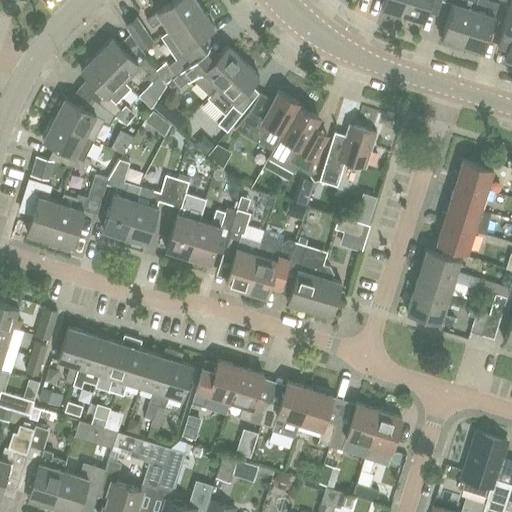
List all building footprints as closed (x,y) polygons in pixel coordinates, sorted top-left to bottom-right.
[(162,19),(169,29),(201,7),(195,0),(171,0),(146,17),(151,26),(162,19)] [(382,0),(381,6),(402,13),(405,0),(382,0)] [(405,0),(402,13),(423,19),(429,0),(405,0)] [(440,37),(461,44),(475,0),(447,0),(451,1),(440,37)] [(492,0),(475,0),(461,44),(483,50),(498,2),(492,0)] [(503,57),(511,59),(511,0),(509,0),(509,1),(496,42),(507,45),(503,57)] [(213,26),(201,7),(169,29),(161,35),(176,57),(167,65),(175,74),(194,58),(197,56),(209,44),(202,34),(213,26)] [(136,16),(124,23),(140,46),(141,48),(152,40),(136,16)] [(111,37),(96,52),(122,79),(131,70),(138,77),(149,78),(156,85),(162,79),(141,48),(140,46),(130,56),(111,37)] [(242,59),(226,44),(218,53),(209,44),(197,56),(194,58),(175,74),(172,77),(180,87),(191,77),(209,94),(218,85),(242,59)] [(121,95),(114,87),(122,79),(96,52),(80,68),(105,93),(97,101),(114,114),(127,123),(129,120),(129,117),(114,102),(121,95)] [(225,114),(217,123),(226,130),(242,112),(232,104),(234,100),(258,74),(242,59),(218,85),(209,94),(207,97),(225,114)] [(272,124),(282,130),(299,101),(278,89),(265,113),(252,105),(234,128),(259,142),(263,134),(267,133),(272,124)] [(114,114),(97,101),(94,98),(87,108),(64,96),(53,117),(84,134),(90,123),(101,128),(104,121),(109,123),(114,114)] [(159,110),(167,101),(161,96),(153,105),(159,110)] [(282,130),(270,152),(309,174),(314,159),(329,132),(313,124),(318,115),(298,104),(299,101),(282,130)] [(93,138),(84,134),(53,117),(42,138),(65,150),(61,161),(85,169),(90,159),(84,156),(93,138)] [(344,160),(365,166),(376,131),(348,122),(344,133),(334,130),(318,179),(336,184),(344,160)] [(224,160),(234,147),(217,134),(207,147),(224,160)] [(113,139),(109,146),(122,152),(126,145),(113,139)] [(452,177),(486,188),(493,167),(462,157),(458,171),(454,170),(452,177)] [(102,228),(124,235),(135,198),(140,184),(123,179),(129,161),(119,158),(113,168),(107,177),(106,183),(116,186),(114,191),(113,191),(102,228)] [(60,201),(49,237),(72,245),(83,209),(96,213),(106,183),(107,177),(97,174),(94,173),(87,195),(77,192),(76,196),(63,192),(60,201)] [(152,188),(140,184),(135,198),(124,235),(146,241),(157,205),(156,205),(158,199),(168,202),(177,177),(165,173),(159,191),(152,188)] [(49,237),(60,201),(47,197),(51,184),(28,177),(19,205),(33,209),(26,230),(49,237)] [(187,254),(198,218),(186,214),(190,200),(183,198),(188,180),(177,177),(168,202),(179,206),(177,211),(176,211),(165,247),(187,254)] [(480,209),(486,188),(452,177),(449,186),(453,187),(449,199),(480,209)] [(439,219),(473,230),(480,209),(449,199),(445,212),(442,211),(439,219)] [(371,208),(360,204),(356,216),(368,220),(371,208)] [(226,239),(230,228),(235,209),(226,206),(224,210),(215,207),(211,222),(198,218),(187,254),(209,261),(217,236),(226,239)] [(250,212),(236,207),(235,209),(230,228),(226,239),(222,252),(233,255),(225,282),(245,288),(259,242),(240,235),(241,232),(244,233),(250,212)] [(361,236),(365,222),(338,214),(334,227),(361,236)] [(466,251),(473,230),(439,219),(437,227),(440,228),(436,241),(466,251)] [(285,271),(287,265),(295,240),(288,238),(280,244),(260,238),(259,242),(245,288),(265,294),(270,280),(281,283),(285,271)] [(287,301),(308,308),(319,274),(323,262),(325,256),(313,252),(315,246),(295,240),(287,265),(297,269),(287,301)] [(426,247),(419,268),(453,279),(459,258),(426,247)] [(330,264),(323,262),(319,274),(308,308),(330,314),(341,281),(332,278),(333,272),(330,264)] [(413,289),(446,299),(458,303),(461,295),(449,291),(453,279),(419,268),(413,289)] [(495,292),(506,295),(507,293),(509,287),(476,277),(474,285),(495,292)] [(442,312),(446,299),(413,289),(406,310),(452,324),(454,316),(442,312)] [(506,295),(495,292),(488,312),(481,333),(493,337),(506,295)] [(2,300),(0,299),(0,322),(11,326),(17,328),(20,320),(14,318),(20,299),(5,294),(2,300)] [(48,338),(57,310),(44,306),(35,334),(48,338)] [(481,333),(488,312),(470,307),(467,314),(474,317),(470,330),(481,333)] [(0,345),(5,347),(11,326),(0,322),(0,345)] [(64,380),(72,382),(88,331),(67,325),(57,358),(70,362),(64,380)] [(99,371),(109,338),(88,331),(72,382),(72,383),(81,386),(83,379),(95,383),(99,371)] [(122,342),(109,338),(99,371),(111,375),(107,389),(115,391),(132,336),(124,334),(122,342)] [(127,380),(140,384),(150,351),(137,347),(140,339),(132,336),(115,391),(123,394),(127,380)] [(30,355),(42,359),(47,343),(35,339),(33,347),(30,355)] [(144,415),(152,418),(173,349),(165,347),(163,355),(150,351),(140,384),(152,388),(144,415)] [(197,367),(191,366),(192,364),(179,360),(181,352),(173,349),(152,418),(150,423),(158,426),(168,393),(182,397),(187,379),(193,381),(197,367)] [(40,366),(42,359),(30,355),(26,370),(37,373),(40,366)] [(205,358),(191,401),(213,408),(217,395),(230,399),(240,365),(217,358),(216,361),(205,358)] [(263,372),(240,365),(230,399),(242,403),(238,416),(260,423),(267,399),(256,396),(263,372)] [(286,416),(299,420),(309,387),(286,380),(279,403),(267,399),(260,423),(272,427),(271,428),(281,432),(286,416)] [(332,394),(309,387),(299,420),(321,427),(317,441),(329,445),(336,421),(325,417),(332,394)] [(0,403),(30,413),(32,404),(34,399),(0,389),(0,403)] [(64,409),(79,414),(82,404),(67,399),(64,409)] [(355,438),(368,442),(378,408),(355,401),(348,425),(336,421),(329,445),(351,451),(355,438)] [(38,415),(40,406),(33,404),(32,404),(30,413),(29,416),(37,418),(38,415)] [(401,416),(378,408),(368,442),(364,455),(387,462),(401,416)] [(90,422),(104,426),(106,419),(93,414),(90,422)] [(104,426),(90,422),(79,418),(74,435),(97,443),(92,459),(106,464),(108,460),(113,444),(117,430),(104,426)] [(119,423),(106,419),(104,426),(117,430),(119,423)] [(18,478),(21,470),(26,452),(34,428),(33,427),(19,423),(16,431),(12,430),(7,446),(4,445),(0,457),(0,488),(5,474),(18,478)] [(52,504),(63,468),(66,460),(50,455),(51,451),(47,450),(53,429),(35,423),(33,427),(34,428),(26,452),(21,470),(34,474),(27,496),(52,504)] [(136,455),(142,438),(117,430),(113,444),(131,449),(130,453),(136,455)] [(502,511),(511,483),(495,478),(507,440),(475,430),(458,487),(486,496),(480,511),(502,511)] [(158,485),(170,447),(142,438),(136,455),(149,459),(141,484),(157,489),(158,485)] [(185,451),(170,447),(158,485),(173,490),(185,451)] [(236,458),(223,453),(216,476),(229,480),(236,458)] [(105,467),(116,470),(118,463),(108,460),(106,464),(105,467)] [(79,473),(63,468),(52,504),(76,511),(92,464),(83,461),(79,473)] [(132,511),(140,488),(112,479),(101,511),(132,511)] [(195,507),(193,511),(203,511),(212,484),(195,479),(187,505),(195,507)] [(375,500),(378,489),(355,482),(352,493),(375,500)] [(326,487),(321,501),(339,507),(344,492),(326,487)] [(193,511),(195,507),(187,505),(166,498),(161,511),(193,511)] [(231,511),(233,507),(211,500),(207,511),(231,511)]
